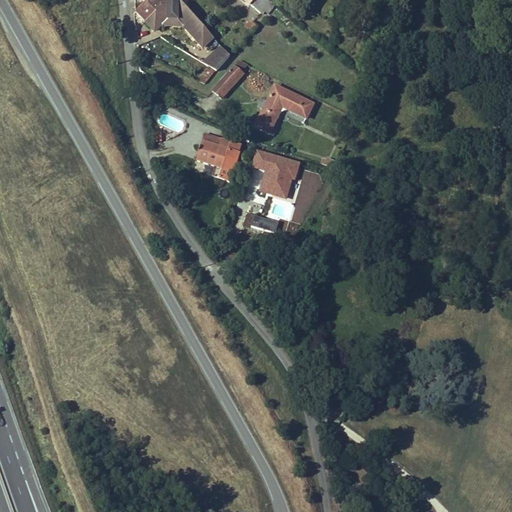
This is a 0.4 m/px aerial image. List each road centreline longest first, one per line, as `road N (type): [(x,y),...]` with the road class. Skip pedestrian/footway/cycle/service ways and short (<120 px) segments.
road 1 (trunk): [(1,0),(282,511)]
road 2 (unclassified): [(328,511),(298,377),(218,279),(147,170),(123,0)]
